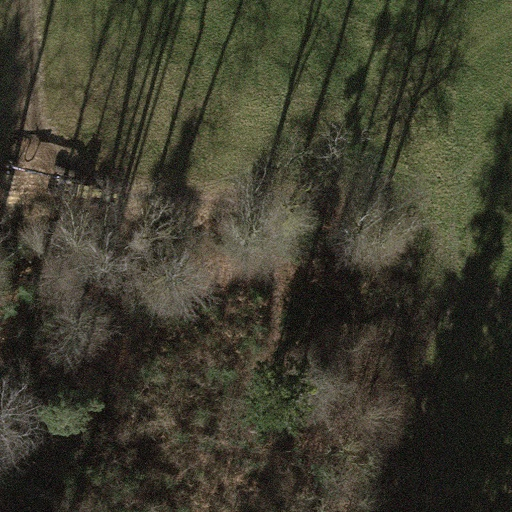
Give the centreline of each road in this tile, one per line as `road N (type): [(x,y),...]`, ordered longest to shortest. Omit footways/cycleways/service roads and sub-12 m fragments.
road 1 (track): [(44,133),(330,118),(511,9)]
road 2 (track): [(35,0),(44,133),(0,147)]
